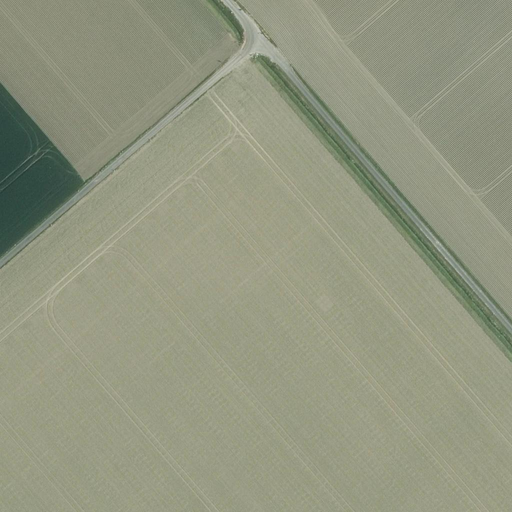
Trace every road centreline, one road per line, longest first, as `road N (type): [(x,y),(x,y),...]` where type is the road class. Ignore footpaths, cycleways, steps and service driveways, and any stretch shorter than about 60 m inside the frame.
road 1 (unclassified): [(511,328),(263,40)]
road 2 (unclassified): [(0,267),(263,40)]
